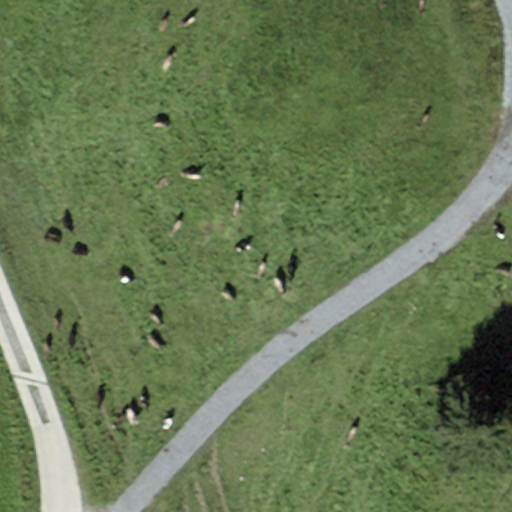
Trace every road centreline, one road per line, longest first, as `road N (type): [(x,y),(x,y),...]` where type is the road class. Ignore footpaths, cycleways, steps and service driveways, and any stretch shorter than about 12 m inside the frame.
road 1 (track): [(116,511),(283,353),(456,229),(511,144)]
road 2 (track): [(65,511),(50,434),(0,306)]
